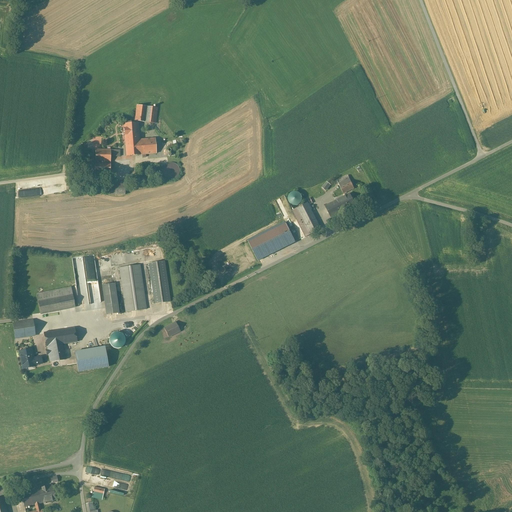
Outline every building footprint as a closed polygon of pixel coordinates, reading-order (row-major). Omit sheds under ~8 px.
[(137,105),(136,109),(135,121),(145,122),(147,106),(137,105)] [(157,107),(147,106),(145,122),(155,123),(157,107)] [(138,123),(124,124),(126,156),(141,155),(140,140),(138,123)] [(140,140),(141,155),(142,155),(146,154),(156,154),(155,139),(140,140)] [(111,150),(95,150),(95,162),(110,162),(110,157),(111,150)] [(110,162),(95,162),(95,175),(110,175),(110,162)] [(348,176),(337,181),(343,194),(354,188),(348,176)] [(125,183),(110,182),(110,194),(125,195),(125,183)] [(301,194),(290,190),(286,202),(297,206),(301,194)] [(349,194),(325,206),(332,218),(355,206),(349,194)] [(307,203),(298,208),(311,234),(321,229),(307,203)] [(306,237),(311,234),(298,208),(292,210),(306,237)] [(295,242),(285,222),(248,241),(258,261),(295,242)] [(164,261),(149,264),(155,304),(170,302),(164,261)] [(142,262),(121,264),(127,309),(147,307),(142,262)] [(116,280),(103,282),(108,312),(120,310),(116,280)] [(71,287),(36,294),(40,314),(75,307),(71,287)] [(92,300),(97,299),(98,302),(99,302),(98,294),(89,295),(90,302),(92,302),(92,300)] [(33,320),(13,324),(15,339),(35,335),(33,320)] [(176,322),(164,328),(169,337),(180,331),(176,322)] [(74,328),(44,333),(47,350),(46,350),(47,355),(48,355),(50,362),(65,360),(62,345),(77,342),(74,328)] [(111,335),(110,338),(109,341),(110,344),(111,345),(113,347),(116,348),(119,348),(122,347),(123,346),(124,344),(125,341),(124,337),(123,335),(121,334),(119,333),(116,333),(114,334),(111,335)] [(105,347),(74,352),(77,364),(78,372),(108,367),(105,347)] [(32,349),(19,351),(23,369),(35,366),(35,365),(42,363),(41,358),(34,359),(32,349)] [(52,485),(21,492),(24,507),(35,504),(39,503),(55,500),(52,485)] [(92,503),(86,504),(87,511),(97,511),(94,511),(92,503)]
